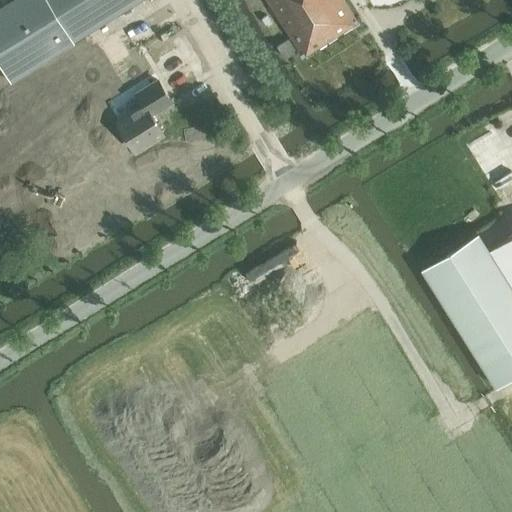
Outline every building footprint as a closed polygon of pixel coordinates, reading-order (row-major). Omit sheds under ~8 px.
[(73,42),(141,0),(14,0),(0,9),(0,63),(11,81),(73,43),(73,42)] [(358,21),(344,0),(268,0),(303,56),(358,21)] [(271,76),(245,34),(226,45),(252,88),(271,76)] [(296,50),(289,40),(279,47),(285,57),(296,50)] [(142,104),(118,118),(137,150),(164,133),(151,112),(159,106),(161,105),(170,100),(157,80),(135,93),(136,94),(142,104)] [(478,233),(422,268),(496,387),(511,376),(511,234),(489,250),(478,233)]
